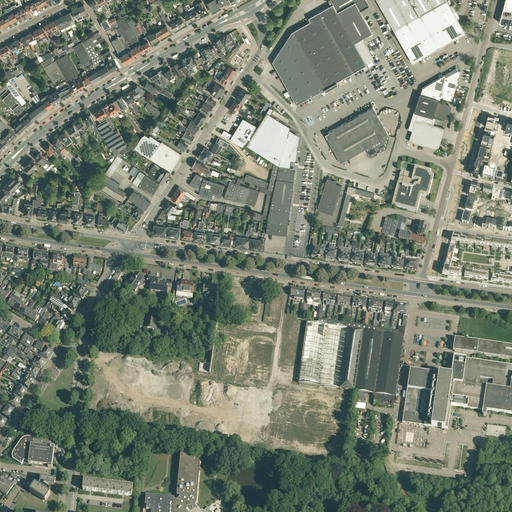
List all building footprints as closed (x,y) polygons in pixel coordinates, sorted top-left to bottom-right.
[(17,0),(18,2),(19,4),(17,6),(19,9),(22,16),(27,13),(19,0),(15,0),(16,1),(17,0)] [(28,12),(33,10),(30,3),(27,0),(25,0),(27,4),(25,6),(28,12)] [(34,1),(33,0),(27,0),(30,3),(33,10),(38,7),(34,1)] [(95,0),(91,0),(89,1),(93,8),(96,6),(99,11),(102,9),(100,6),(99,7),(95,0)] [(108,4),(105,0),(98,0),(101,5),(103,3),(107,9),(109,7),(108,4)] [(197,0),(198,3),(195,4),(197,7),(200,14),(207,10),(201,0),(197,0)] [(212,12),(216,10),(210,0),(207,0),(209,1),(207,2),(212,12)] [(220,7),(216,0),(210,0),(216,10),(220,7)] [(364,0),(330,0),(332,4),(354,43),(372,33),(360,11),(368,6),(367,4),(364,0)] [(376,0),(412,63),(420,58),(456,38),(465,33),(451,9),(446,0),(376,0)] [(511,0),(504,0),(499,22),(501,24),(511,24),(511,0)] [(14,12),(17,19),(22,16),(19,9),(17,6),(16,4),(11,7),(14,12)] [(78,7),(84,18),(90,15),(87,11),(84,4),(78,7)] [(188,4),(186,5),(193,18),(199,15),(195,9),(193,6),(190,8),(188,4)] [(324,89),(325,91),(338,84),(336,81),(366,64),(354,43),(332,4),(308,18),(310,21),(291,32),(272,62),(293,99),(296,104),(324,89)] [(188,21),(193,18),(186,5),(184,6),(187,12),(184,14),(188,21)] [(13,21),(17,19),(14,12),(11,7),(6,9),(7,11),(13,21)] [(72,10),(72,11),(73,13),(71,14),(72,17),(75,22),(83,18),(84,18),(78,7),(72,10)] [(8,24),(13,21),(7,11),(6,9),(6,8),(3,10),(5,12),(2,14),(4,17),(8,24)] [(164,21),(167,20),(161,10),(158,12),(164,21)] [(76,23),(75,22),(72,17),(71,14),(70,12),(65,14),(68,21),(70,25),(71,25),(76,23)] [(66,27),(70,25),(68,21),(65,14),(60,17),(66,27)] [(179,26),(175,19),(174,17),(170,19),(168,15),(166,17),(168,21),(169,20),(174,29),(179,26)] [(181,16),(177,18),(175,19),(179,26),(185,23),(181,16)] [(60,30),(66,27),(60,17),(55,20),(60,30)] [(111,25),(111,26),(106,28),(107,29),(110,28),(115,25),(133,57),(145,51),(140,42),(136,35),(128,22),(126,17),(124,18),(121,20),(117,22),(111,25)] [(128,22),(136,35),(143,31),(141,27),(135,18),(128,22)] [(107,19),(101,22),(100,22),(104,29),(105,29),(106,28),(111,26),(110,25),(107,19)] [(61,33),(58,27),(54,20),(49,23),(53,30),(56,36),(61,33)] [(163,27),(161,28),(165,35),(170,32),(165,22),(162,24),(163,27)] [(50,31),(53,30),(49,23),(44,25),(50,37),(53,36),(50,31)] [(98,29),(94,23),(88,27),(91,33),(98,29)] [(133,57),(115,25),(110,28),(112,31),(115,29),(119,37),(112,41),(124,63),(133,57)] [(159,38),(165,35),(161,28),(159,25),(157,26),(156,25),(153,26),(159,38)] [(49,39),(46,33),(42,26),(38,29),(43,39),(46,38),(47,40),(49,39)] [(40,40),(43,39),(38,29),(33,31),(39,44),(41,43),(40,40)] [(90,36),(91,37),(93,40),(101,36),(99,31),(90,36)] [(152,42),(158,39),(154,31),(151,32),(150,31),(147,33),(152,42)] [(31,32),(25,35),(29,42),(35,40),(31,32)] [(230,33),(225,36),(224,35),(223,36),(223,35),(220,36),(221,37),(220,37),(222,41),(224,44),(224,45),(227,43),(229,46),(236,43),(230,33)] [(30,44),(29,42),(25,35),(20,38),(23,43),(26,42),(28,45),(29,44),(32,50),(33,50),(30,44)] [(145,51),(152,47),(146,36),(143,37),(145,40),(140,42),(145,51)] [(101,76),(110,71),(101,54),(93,40),(91,37),(87,39),(86,38),(81,41),(82,42),(101,76)] [(221,46),(224,44),(222,41),(222,42),(219,38),(214,41),(218,48),(219,50),(222,48),(221,46)] [(23,47),(22,46),(19,39),(14,41),(18,49),(20,48),(21,49),(23,47)] [(20,52),(18,49),(14,41),(9,44),(13,51),(14,53),(13,53),(15,58),(18,56),(16,54),(20,52)] [(93,81),(101,76),(82,42),(73,47),(81,60),(93,81)] [(15,58),(13,53),(12,54),(7,45),(2,47),(6,55),(9,54),(10,56),(11,55),(13,59),(15,58)] [(204,56),(199,58),(202,63),(204,62),(203,61),(210,57),(211,59),(215,57),(214,55),(215,54),(216,54),(217,55),(218,54),(218,53),(213,45),(209,47),(209,46),(205,48),(204,48),(202,48),(201,48),(201,51),(204,56)] [(235,55),(243,60),(246,55),(242,52),(244,50),(241,47),(235,55)] [(58,59),(55,61),(67,81),(69,84),(73,92),(86,85),(80,74),(80,73),(78,70),(66,49),(60,52),(55,55),(58,59)] [(109,49),(101,54),(110,71),(119,66),(109,49)] [(502,49),(500,56),(510,58),(511,52),(502,49)] [(202,63),(199,58),(196,52),(195,53),(194,52),(192,53),(192,54),(191,55),(196,64),(197,63),(198,65),(202,63)] [(195,64),(196,64),(191,55),(186,58),(185,58),(182,59),(187,68),(190,67),(190,68),(188,70),(192,77),(195,84),(196,82),(191,73),(195,71),(195,72),(199,70),(198,68),(194,70),(192,66),(193,66),(195,65),(195,64)] [(243,60),(235,55),(230,63),(233,65),(235,63),(239,66),(243,60)] [(69,84),(67,81),(55,61),(54,61),(52,56),(49,58),(46,59),(40,62),(53,81),(56,86),(63,98),(73,92),(69,84)] [(21,63),(18,64),(23,72),(28,69),(27,67),(24,68),(21,63)] [(192,77),(188,70),(186,68),(185,68),(184,66),(183,63),(180,64),(179,63),(177,63),(173,65),(178,74),(184,70),(185,73),(186,72),(189,79),(192,77)] [(83,72),(80,74),(86,85),(92,81),(85,70),(82,65),(79,66),(83,72)] [(234,72),(234,73),(236,71),(235,70),(236,70),(229,66),(228,68),(225,67),(223,65),(221,68),(226,71),(232,75),(234,72)] [(422,88),(420,93),(438,99),(440,99),(440,98),(452,101),(455,88),(456,84),(460,71),(457,71),(456,68),(444,75),(422,88)] [(186,94),(188,92),(180,78),(179,78),(175,71),(172,72),(170,69),(164,72),(169,79),(174,76),(176,80),(175,81),(182,94),(185,92),(186,94)] [(13,77),(11,72),(10,70),(5,72),(8,80),(13,77)] [(232,75),(226,71),(225,73),(224,72),(222,71),(222,72),(219,70),(218,72),(219,72),(222,75),(229,79),(231,77),(231,78),(233,75),(232,75)] [(164,86),(165,85),(167,88),(170,86),(163,73),(159,75),(158,72),(154,74),(154,75),(149,77),(149,79),(158,85),(161,86),(164,85),(164,86)] [(230,80),(229,79),(222,75),(221,73),(219,72),(217,75),(215,74),(214,76),(227,84),(230,80)] [(496,73),(493,82),(499,84),(500,82),(502,75),(496,73)] [(50,97),(54,104),(63,98),(56,86),(53,81),(50,83),(54,89),(47,93),(50,97)] [(165,89),(161,86),(158,85),(157,86),(152,83),(152,84),(147,81),(146,83),(144,83),(144,84),(144,86),(151,91),(150,93),(153,95),(156,89),(159,91),(160,90),(163,92),(165,89)] [(196,87),(201,91),(203,87),(199,84),(196,82),(195,84),(194,86),(196,87)] [(213,87),(221,93),(225,88),(216,83),(213,87)] [(493,84),(490,93),(496,95),(495,95),(496,95),(498,88),(499,86),(493,84)] [(140,103),(157,116),(160,111),(144,99),(143,96),(140,98),(139,96),(142,94),(145,90),(137,85),(135,86),(135,89),(133,90),(137,97),(136,97),(140,103)] [(210,92),(218,97),(221,93),(213,87),(211,90),(208,88),(207,90),(210,92)] [(250,94),(242,89),(239,94),(246,98),(248,95),(249,96),(250,94)] [(128,93),(135,106),(137,105),(134,99),(136,98),(132,91),(131,91),(129,91),(130,92),(128,93)] [(27,125),(34,119),(28,112),(27,111),(17,98),(12,92),(4,100),(10,106),(13,103),(16,106),(16,108),(13,110),(15,112),(22,120),(27,125)] [(48,108),(54,104),(50,97),(47,93),(41,97),(43,101),(48,108)] [(133,107),(135,106),(128,93),(126,94),(125,93),(124,94),(124,95),(128,103),(129,105),(130,104),(131,106),(132,105),(133,107)] [(201,98),(213,106),(216,102),(208,97),(206,98),(202,96),(198,93),(196,96),(201,98)] [(419,93),(416,102),(435,108),(438,99),(420,93),(420,94),(419,93)] [(490,93),(487,104),(493,105),(494,99),(494,100),(495,95),(496,95),(490,93)] [(43,112),(47,108),(42,101),(37,94),(32,97),(37,105),(43,112)] [(244,101),(246,98),(239,94),(236,99),(244,104),(245,102),(244,101)] [(40,114),(43,112),(37,105),(35,107),(34,108),(29,102),(27,103),(20,95),(17,98),(27,111),(28,112),(34,119),(40,114)] [(127,106),(125,101),(122,96),(121,97),(121,96),(120,96),(119,97),(119,98),(116,99),(124,113),(129,119),(128,120),(131,123),(139,133),(142,131),(130,115),(129,115),(128,113),(127,113),(126,112),(124,108),(127,106)] [(195,101),(210,111),(213,107),(204,102),(203,103),(198,100),(196,99),(195,101)] [(494,99),(493,105),(503,108),(504,105),(504,102),(494,100),(494,99)] [(112,102),(110,103),(117,116),(119,114),(117,110),(120,109),(115,100),(111,102),(112,102)] [(235,100),(232,105),(243,111),(244,110),(241,108),(243,105),(235,100)] [(208,115),(210,111),(195,101),(193,103),(200,107),(199,109),(208,115)] [(416,102),(413,112),(414,112),(432,117),(435,108),(416,102)] [(435,108),(433,115),(445,119),(447,118),(450,107),(450,106),(437,102),(435,108)] [(115,117),(117,116),(110,103),(108,104),(107,104),(106,104),(105,105),(105,106),(104,106),(109,115),(113,113),(115,117)] [(243,111),(232,105),(229,110),(235,113),(237,110),(239,111),(238,113),(248,119),(250,115),(243,111)] [(101,123),(97,125),(98,127),(101,133),(112,150),(115,155),(119,152),(119,151),(127,146),(117,129),(116,130),(114,126),(108,116),(103,107),(94,112),(100,121),(101,123)] [(389,135),(373,107),(328,132),(326,138),(340,163),(363,150),(364,150),(366,149),(370,156),(371,155),(371,157),(378,153),(378,152),(380,151),(380,152),(385,149),(384,147),(386,146),(384,143),(387,142),(385,140),(388,139),(386,137),(389,135)] [(202,122),(203,120),(192,113),(188,110),(186,109),(185,111),(188,113),(187,114),(190,115),(195,118),(194,120),(201,124),(203,122),(202,122)] [(192,113),(203,120),(204,119),(205,119),(206,117),(205,117),(206,116),(199,112),(198,114),(193,111),(192,111),(190,110),(188,109),(188,110),(192,113)] [(267,112),(247,147),(279,165),(290,167),(291,158),(288,156),(296,142),(287,137),(290,127),(267,112)] [(259,120),(262,116),(255,112),(252,116),(259,120)] [(413,112),(408,129),(412,131),(408,141),(433,149),(433,147),(438,145),(439,145),(444,128),(443,128),(433,125),(435,119),(435,118),(432,117),(414,112),(413,112)] [(98,134),(101,133),(98,127),(97,125),(96,124),(95,124),(89,115),(87,116),(84,117),(84,118),(83,118),(88,126),(92,123),(92,125),(92,124),(98,134)] [(488,115),(485,126),(493,128),(495,119),(498,120),(499,118),(488,115)] [(183,117),(182,119),(197,129),(199,125),(191,120),(190,122),(183,117)] [(13,126),(19,133),(27,125),(22,120),(20,122),(16,118),(13,121),(16,124),(13,126)] [(157,123),(162,127),(165,122),(160,118),(157,123)] [(256,126),(243,118),(242,120),(234,134),(233,135),(224,130),(221,135),(243,146),(256,126)] [(195,133),(197,129),(182,119),(181,121),(187,125),(186,127),(195,133)] [(86,126),(81,120),(76,123),(82,131),(84,130),(83,129),(86,128),(85,127),(86,126)] [(0,123),(0,130),(4,135),(10,141),(17,135),(3,121),(0,123)] [(80,134),(78,131),(74,125),(68,129),(72,135),(73,136),(75,134),(76,136),(80,134)] [(178,130),(179,131),(192,139),(194,135),(186,130),(181,127),(178,130)] [(484,128),(480,142),(487,144),(487,145),(491,146),(493,138),(489,137),(490,133),(489,133),(490,130),(484,128)] [(0,139),(6,145),(10,141),(4,135),(0,130),(0,139)] [(192,139),(179,131),(178,130),(176,133),(182,137),(181,138),(190,143),(192,139)] [(72,140),(69,136),(65,131),(59,136),(63,141),(66,145),(66,146),(72,141),(72,140)] [(163,165),(170,170),(181,154),(162,141),(160,144),(144,133),(130,144),(150,158),(162,166),(163,165)] [(74,136),(71,138),(79,148),(81,147),(78,142),(74,136)] [(59,154),(60,156),(61,158),(64,155),(60,151),(62,149),(65,147),(57,137),(52,142),(56,147),(54,149),(57,153),(59,154)] [(229,144),(228,143),(220,138),(218,142),(216,141),(211,150),(218,153),(222,145),(226,147),(233,151),(232,152),(239,158),(241,156),(229,144)] [(176,146),(183,150),(184,151),(188,146),(180,141),(178,143),(174,140),(174,141),(170,140),(170,141),(170,142),(173,143),(177,146),(176,146)] [(480,143),(476,158),(482,160),(486,145),(480,143)] [(50,154),(48,156),(51,160),(53,158),(50,154),(52,152),(56,156),(59,154),(57,153),(54,149),(53,148),(50,144),(44,148),(50,154)] [(202,151),(201,153),(203,155),(204,154),(214,161),(218,162),(219,161),(215,158),(209,154),(211,151),(204,147),(202,150),(202,151)] [(48,164),(50,162),(51,163),(52,162),(51,160),(48,156),(46,154),(43,156),(40,152),(35,157),(39,161),(42,159),(43,160),(44,159),(48,164)] [(212,163),(214,161),(204,154),(203,155),(201,153),(200,154),(197,157),(204,162),(206,159),(212,163)] [(34,170),(38,165),(32,159),(24,166),(27,169),(28,170),(29,172),(33,169),(34,170)] [(474,167),(472,174),(478,176),(479,171),(481,171),(483,165),(481,164),(482,161),(476,159),(474,164),(474,167)] [(196,160),(193,163),(208,173),(212,174),(218,176),(221,177),(222,174),(213,170),(212,171),(204,167),(205,165),(196,160)] [(169,172),(169,171),(164,168),(163,169),(157,165),(154,163),(153,165),(156,167),(156,168),(161,172),(167,175),(168,174),(169,173),(169,172)] [(212,174),(208,173),(193,163),(191,167),(200,173),(201,171),(207,175),(212,177),(212,174)] [(161,172),(156,168),(156,167),(153,165),(150,170),(153,172),(164,179),(165,178),(166,178),(167,177),(167,176),(167,175),(161,172)] [(129,173),(133,175),(136,177),(140,171),(133,166),(129,173)] [(279,166),(277,174),(276,177),(276,181),(275,183),(293,186),(295,172),(292,168),(279,166)] [(493,179),(494,172),(495,169),(490,167),(489,171),(484,170),(482,177),(492,180),(493,179)] [(392,206),(417,213),(421,195),(426,197),(428,195),(433,176),(432,175),(430,173),(431,171),(417,168),(414,169),(413,174),(403,171),(400,173),(392,206)] [(164,179),(153,172),(150,170),(147,174),(148,174),(156,180),(162,184),(162,183),(163,183),(164,182),(163,181),(164,179)] [(138,186),(152,195),(159,184),(140,171),(132,182),(138,186)] [(13,177),(21,185),(23,183),(22,182),(24,179),(19,174),(18,172),(13,177)] [(96,179),(115,191),(123,196),(126,193),(118,187),(120,184),(109,177),(104,174),(101,172),(96,179)] [(195,172),(196,173),(197,174),(191,184),(199,190),(198,195),(211,199),(213,194),(221,196),(224,185),(203,178),(195,172)] [(494,172),(493,179),(496,180),(495,181),(505,183),(507,177),(497,174),(497,173),(494,172)] [(23,186),(21,185),(13,177),(11,180),(20,189),(23,186)] [(89,178),(84,184),(86,187),(92,181),(89,178)] [(332,215),(337,200),(341,186),(334,184),(333,184),(332,184),(332,185),(331,186),(330,185),(331,180),(327,179),(317,210),(332,215)] [(8,182),(17,192),(20,189),(11,180),(8,182)] [(78,180),(73,184),(77,188),(81,184),(78,180)] [(268,189),(273,191),(275,183),(276,181),(270,180),(269,183),(268,189)] [(252,195),(253,192),(254,189),(239,184),(229,181),(228,185),(223,198),(244,203),(249,204),(250,201),(251,198),(252,195)] [(17,192),(8,182),(4,187),(10,193),(13,190),(16,193),(18,196),(20,194),(19,193),(17,192)] [(275,183),(273,191),(292,194),(293,186),(275,183)] [(472,183),(469,195),(474,196),(476,190),(481,192),(482,186),(472,183)] [(268,189),(264,188),(262,187),(259,186),(257,185),(256,188),(260,189),(259,191),(267,194),(272,196),(273,191),(268,189)] [(183,195),(184,193),(194,199),(195,197),(178,186),(176,190),(183,195)] [(348,186),(346,193),(351,194),(354,193),(356,188),(348,186)] [(484,186),(482,192),(492,195),(494,189),(484,186)] [(14,199),(3,188),(0,190),(0,209),(0,210),(9,212),(10,205),(13,206),(12,209),(14,209),(17,198),(16,197),(14,199)] [(492,195),(491,200),(494,201),(495,198),(501,199),(503,191),(494,189),(492,195)] [(129,198),(145,209),(151,201),(134,190),(129,198)] [(186,202),(188,200),(185,199),(186,197),(183,195),(176,190),(173,194),(181,199),(180,199),(185,201),(185,202),(186,202)] [(82,215),(82,212),(83,211),(79,211),(78,213),(76,212),(76,209),(77,209),(79,196),(81,194),(79,191),(75,192),(74,196),(72,207),(72,212),(74,212),(73,215),(74,215),(74,216),(73,216),(74,216),(73,217),(73,218),(74,218),(73,221),(78,222),(78,223),(79,223),(80,223),(80,222),(81,222),(82,217),(82,216),(82,215)] [(511,193),(503,191),(501,199),(509,201),(511,202),(511,200),(511,197),(511,193)] [(184,203),(185,201),(180,199),(181,199),(173,194),(171,198),(178,203),(179,201),(182,203),(183,202),(184,203)] [(30,202),(29,201),(26,201),(23,214),(24,214),(25,215),(27,215),(27,214),(32,215),(33,207),(36,207),(37,200),(38,197),(36,196),(36,199),(33,199),(32,204),(30,203),(30,202)] [(290,205),(291,198),(272,196),(272,197),(272,200),(271,202),(290,205)] [(36,207),(39,207),(38,216),(46,217),(47,206),(43,206),(43,207),(41,207),(42,200),(41,200),(41,197),(38,197),(37,200),(36,207)] [(478,199),(475,198),(474,200),(468,198),(468,199),(467,202),(465,209),(471,211),(474,202),(477,203),(478,199)] [(167,204),(166,205),(175,211),(179,212),(180,209),(176,209),(174,208),(176,206),(169,201),(169,202),(168,202),(167,203),(167,204)] [(216,209),(216,212),(216,213),(217,212),(223,213),(224,213),(226,204),(218,202),(218,203),(217,203),(216,208),(216,209)] [(290,211),(290,205),(271,202),(270,205),(270,207),(269,210),(269,212),(289,215),(289,211),(290,211)] [(129,207),(130,208),(141,215),(144,211),(138,207),(137,205),(136,204),(135,205),(134,206),(131,204),(129,207)] [(165,206),(163,209),(164,209),(169,214),(171,212),(172,213),(172,212),(174,213),(179,214),(179,212),(175,211),(166,205),(165,207),(165,206)] [(226,205),(225,214),(235,215),(237,207),(226,205)] [(60,209),(57,209),(57,207),(54,207),(53,209),(51,209),(52,206),(49,206),(48,209),(50,209),(49,212),(48,215),(49,215),(48,218),(53,218),(53,219),(55,219),(56,219),(58,219),(60,210),(60,209)] [(71,213),(72,212),(72,207),(66,206),(66,208),(64,207),(64,210),(60,210),(58,219),(59,219),(59,220),(63,221),(63,220),(67,220),(67,218),(68,216),(68,215),(71,216),(71,213)] [(86,212),(84,223),(94,224),(95,212),(92,211),(93,209),(88,208),(87,212),(86,212)] [(132,215),(138,219),(141,215),(130,208),(129,210),(133,213),(132,215)] [(266,233),(286,235),(289,215),(269,212),(268,215),(266,233)] [(464,212),(462,222),(468,224),(471,213),(466,212),(466,213),(464,212)] [(99,213),(99,216),(98,219),(98,221),(97,225),(105,226),(106,218),(106,215),(102,215),(103,213),(99,213)] [(123,232),(128,225),(116,217),(111,224),(115,227),(123,232)] [(398,223),(405,225),(406,219),(400,217),(398,223)] [(474,220),(473,226),(482,228),(483,217),(480,217),(480,220),(474,220)] [(393,238),(397,221),(386,218),(381,234),(393,238)] [(156,219),(156,221),(158,222),(157,225),(154,225),(153,230),(152,231),(152,232),(153,233),(153,234),(156,234),(156,233),(158,234),(159,234),(159,230),(158,230),(159,225),(160,226),(160,220),(156,219)] [(180,226),(182,227),(183,222),(180,221),(180,225),(180,226),(177,226),(177,227),(174,227),(172,236),(176,237),(176,236),(179,237),(180,226)] [(199,240),(199,237),(199,235),(200,235),(201,231),(200,231),(202,221),(199,221),(199,224),(198,227),(195,227),(193,239),(194,239),(194,240),(197,240),(197,239),(199,240)] [(493,223),(492,229),(503,231),(504,223),(493,221),(493,223)] [(190,230),(188,230),(187,239),(190,239),(190,238),(191,238),(192,235),(193,228),(193,227),(194,227),(195,223),(192,223),(192,226),(191,226),(191,228),(190,230)] [(405,225),(398,223),(396,230),(403,231),(405,225)] [(428,225),(424,224),(418,223),(417,225),(416,225),(415,228),(427,231),(428,228),(427,228),(428,225)] [(511,223),(504,223),(503,231),(511,231),(511,223)] [(247,247),(248,243),(249,236),(249,234),(250,234),(251,227),(252,224),(249,224),(247,234),(246,233),(246,234),(243,233),(241,246),(245,247),(245,246),(247,247)] [(214,228),(214,230),(212,242),(216,243),(216,242),(219,242),(219,238),(220,231),(221,227),(219,227),(218,228),(214,228)] [(256,227),(251,227),(250,234),(251,235),(250,243),(249,247),(252,247),(252,248),(255,249),(257,239),(257,235),(253,234),(254,231),(255,231),(256,227)] [(426,234),(427,231),(415,228),(415,232),(418,233),(417,235),(425,237),(426,234)] [(396,235),(399,236),(398,239),(409,242),(410,241),(420,243),(424,244),(425,239),(420,238),(420,237),(399,232),(395,231),(394,235),(396,235)] [(223,234),(223,237),(222,243),(222,244),(225,244),(225,243),(230,244),(231,239),(234,239),(235,233),(231,233),(230,236),(229,236),(228,237),(227,237),(228,234),(223,234)] [(475,244),(475,246),(483,247),(484,239),(476,238),(475,244)] [(372,253),(371,256),(370,265),(374,266),(374,265),(376,265),(378,254),(379,253),(379,250),(381,240),(378,239),(378,242),(376,242),(376,247),(377,247),(377,250),(376,253),(372,253)] [(484,239),(483,247),(491,248),(491,247),(492,240),(484,239)] [(321,249),(318,248),(317,257),(318,257),(318,258),(321,258),(321,257),(323,257),(324,254),(325,247),(326,247),(326,241),(324,241),(324,242),(323,242),(323,247),(322,246),(321,249)] [(347,253),(344,252),(343,261),(347,262),(347,261),(349,261),(351,250),(352,249),(352,244),(349,244),(349,246),(348,246),(348,249),(347,253)] [(450,246),(446,260),(451,262),(455,248),(450,246)] [(7,247),(6,250),(6,253),(3,252),(2,257),(1,259),(5,259),(5,258),(5,257),(7,258),(7,259),(12,260),(14,252),(14,249),(14,248),(11,248),(7,247)] [(358,254),(356,263),(360,264),(360,263),(362,263),(364,252),(365,251),(366,248),(365,248),(363,248),(363,251),(362,251),(361,255),(358,254)] [(15,253),(15,255),(13,262),(17,263),(18,257),(23,258),(23,260),(27,260),(28,254),(29,251),(28,251),(28,250),(25,250),(19,249),(18,253),(15,253)] [(41,258),(41,253),(38,252),(38,251),(35,251),(35,252),(34,252),(34,257),(33,260),(41,261),(42,258),(41,258)] [(390,255),(385,255),(384,267),(387,268),(388,267),(389,267),(391,256),(392,255),(393,252),(393,251),(391,251),(390,252),(390,255)] [(48,263),(47,267),(47,269),(47,270),(56,271),(57,265),(61,266),(61,265),(62,265),(62,263),(62,262),(63,256),(62,256),(62,255),(59,255),(54,255),(53,261),(52,261),(47,260),(47,262),(48,263)] [(412,258),(410,271),(414,271),(417,271),(418,265),(421,255),(418,255),(417,259),(412,258)] [(85,281),(85,282),(84,285),(91,286),(91,283),(90,282),(91,271),(97,272),(97,275),(100,276),(101,272),(102,268),(92,264),(93,260),(89,260),(89,264),(88,270),(87,270),(86,272),(86,275),(85,281)] [(446,260),(442,275),(447,275),(449,270),(451,262),(446,260)] [(463,272),(463,275),(464,276),(464,278),(476,279),(477,274),(477,271),(473,271),(473,273),(463,272)] [(490,273),(490,277),(491,278),(491,281),(503,283),(503,277),(504,277),(504,275),(500,274),(499,277),(493,276),(493,273),(490,273)] [(130,282),(128,281),(128,282),(129,282),(125,288),(125,287),(124,288),(129,291),(130,289),(135,292),(138,287),(139,288),(140,287),(141,287),(142,286),(144,286),(145,285),(147,285),(148,285),(150,285),(151,285),(150,291),(164,292),(163,294),(167,294),(168,288),(171,288),(171,287),(172,284),(158,282),(158,277),(158,278),(148,276),(147,281),(141,277),(135,274),(130,282)] [(193,294),(194,286),(194,283),(182,281),(181,283),(181,281),(180,281),(180,284),(178,284),(178,287),(177,292),(176,295),(176,296),(187,298),(192,298),(193,294)] [(200,293),(199,297),(198,303),(201,303),(202,295),(205,296),(206,292),(210,293),(211,285),(205,285),(205,284),(204,284),(203,292),(203,294),(200,293)] [(73,285),(72,287),(85,295),(85,293),(86,294),(88,291),(87,290),(83,287),(81,286),(80,286),(79,288),(74,285),(73,285)] [(211,285),(210,293),(217,294),(218,286),(211,285)] [(85,296),(85,295),(72,287),(71,288),(70,289),(76,292),(74,295),(77,297),(81,299),(82,300),(84,297),(83,296),(84,295),(85,296)] [(6,294),(4,293),(0,299),(0,300),(2,302),(3,302),(4,303),(12,290),(10,289),(6,294)] [(303,300),(304,295),(305,291),(298,290),(296,299),(303,300)] [(314,301),(315,292),(308,291),(306,300),(307,300),(306,302),(313,303),(314,301)] [(63,296),(64,297),(78,306),(78,305),(78,304),(79,304),(80,304),(80,303),(80,302),(80,301),(73,296),(71,299),(63,293),(62,293),(61,295),(63,296)] [(8,305),(13,308),(19,299),(14,296),(15,295),(12,294),(8,301),(10,302),(8,305)] [(330,294),(328,305),(327,311),(330,311),(331,302),(335,303),(336,295),(330,294)] [(70,308),(74,310),(75,310),(76,310),(76,309),(76,308),(76,307),(77,306),(78,306),(64,297),(63,296),(61,300),(67,304),(67,303),(68,304),(67,306),(70,308)] [(13,308),(19,312),(22,306),(24,304),(26,300),(20,297),(19,299),(13,308)] [(63,313),(61,316),(60,317),(63,320),(64,318),(68,320),(69,320),(70,319),(70,318),(71,318),(71,317),(70,317),(70,316),(72,313),(65,309),(67,307),(56,300),(52,297),(49,301),(61,309),(60,311),(63,313)] [(359,299),(358,306),(362,307),(362,308),(365,309),(367,300),(359,299)] [(376,309),(377,301),(370,300),(368,309),(371,310),(371,311),(372,312),(375,313),(375,310),(376,309)] [(32,302),(28,309),(24,315),(29,319),(34,311),(31,309),(35,303),(32,302)] [(386,303),(385,306),(385,312),(392,313),(393,308),(393,304),(386,303)] [(397,313),(400,314),(401,304),(398,304),(397,304),(395,304),(395,308),(393,318),(392,318),(392,322),(394,322),(395,318),(396,319),(397,313)] [(405,305),(401,304),(400,314),(403,314),(402,319),(406,320),(407,317),(406,317),(407,309),(408,309),(408,306),(405,305)] [(19,312),(24,315),(28,309),(25,307),(22,306),(19,312)] [(35,310),(34,311),(29,319),(35,322),(39,316),(36,314),(38,312),(35,310)] [(154,329),(156,316),(147,315),(145,327),(154,329)] [(64,325),(62,323),(64,320),(57,316),(55,320),(58,322),(55,327),(61,330),(64,325)] [(351,391),(353,391),(362,325),(318,319),(318,324),(307,323),(306,326),(306,329),(305,332),(305,335),(304,338),(304,342),(303,345),(303,348),(303,351),(302,354),(302,357),(301,360),(301,363),(300,369),(298,383),(351,391)] [(6,322),(1,330),(4,332),(5,331),(6,332),(10,325),(9,325),(9,324),(8,323),(7,323),(6,322)] [(61,330),(55,327),(54,326),(51,324),(49,326),(53,329),(52,332),(57,336),(61,330)] [(398,330),(362,325),(353,391),(358,391),(374,394),(373,405),(392,407),(394,407),(394,409),(396,397),(404,337),(397,336),(397,335),(398,330)] [(398,330),(397,335),(404,336),(405,327),(398,326),(398,330)] [(7,346),(11,341),(18,330),(15,329),(16,328),(14,327),(14,328),(12,327),(8,334),(11,336),(8,340),(4,346),(6,348),(7,346)] [(20,332),(18,330),(11,341),(7,346),(9,347),(14,340),(13,340),(14,338),(19,340),(23,334),(22,333),(22,332),(21,331),(20,332)] [(23,345),(25,346),(30,338),(30,337),(29,337),(28,336),(27,336),(26,335),(17,348),(20,349),(23,345)] [(33,339),(32,339),(31,338),(30,338),(25,346),(27,347),(24,352),(27,354),(35,341),(33,339)] [(483,416),(484,416),(485,416),(486,415),(486,414),(487,411),(491,411),(511,414),(511,347),(467,341),(468,339),(466,339),(466,340),(458,339),(455,339),(453,351),(455,351),(475,354),(475,357),(473,356),(473,357),(472,359),(454,356),(451,375),(410,369),(409,378),(404,378),(403,386),(408,386),(402,423),(448,429),(451,406),(482,410),(482,413),(482,414),(482,415),(483,416)] [(53,352),(36,341),(30,350),(40,356),(40,355),(48,360),(53,352)] [(8,350),(6,348),(4,351),(6,353),(5,355),(9,357),(12,353),(12,352),(8,349),(8,350)] [(44,364),(45,364),(46,362),(45,362),(46,361),(39,356),(38,358),(37,358),(36,358),(28,353),(27,355),(43,365),(44,364)] [(42,366),(43,365),(27,355),(26,357),(35,362),(33,364),(41,369),(41,368),(42,368),(43,367),(42,366)] [(38,373),(39,373),(40,372),(39,371),(40,371),(32,366),(31,368),(27,365),(26,365),(24,364),(25,363),(20,361),(19,363),(20,364),(23,366),(24,366),(37,375),(38,373)] [(6,362),(3,367),(2,368),(0,371),(0,372),(3,374),(6,369),(10,364),(6,362)] [(36,376),(37,375),(24,366),(23,366),(20,364),(18,367),(21,369),(22,368),(24,370),(23,371),(34,378),(35,378),(36,378),(36,377),(36,376)] [(30,385),(18,377),(13,373),(11,376),(17,380),(18,380),(23,383),(22,385),(28,389),(28,388),(29,389),(30,387),(29,386),(30,385)] [(19,376),(18,377),(30,385),(32,383),(33,381),(33,380),(27,376),(26,378),(21,375),(20,376),(19,376)] [(11,386),(24,394),(25,393),(26,393),(27,392),(26,391),(27,390),(20,386),(18,388),(12,384),(11,386)] [(24,394),(11,386),(9,388),(12,390),(11,391),(11,392),(21,398),(22,398),(23,398),(24,396),(23,396),(24,394)] [(17,405),(18,404),(4,395),(0,392),(0,395),(8,401),(7,403),(8,403),(15,408),(16,407),(17,406),(17,405)] [(19,403),(20,401),(20,400),(13,395),(12,397),(7,394),(7,395),(5,393),(4,395),(18,404),(19,403)] [(12,412),(13,413),(14,411),(14,410),(8,406),(6,408),(0,403),(0,406),(0,407),(11,414),(12,412)] [(10,416),(11,414),(0,407),(0,406),(0,409),(3,412),(2,414),(8,418),(9,418),(10,416)] [(32,465),(32,467),(52,469),(55,440),(28,437),(26,437),(24,438),(22,439),(21,441),(13,453),(13,454),(12,457),(15,460),(21,465),(24,460),(29,463),(28,464),(32,465)] [(211,511),(208,508),(202,511),(200,511),(200,510),(197,508),(196,508),(195,507),(195,505),(196,505),(200,463),(199,463),(199,461),(200,462),(201,454),(195,454),(195,457),(190,457),(190,455),(181,454),(177,496),(178,496),(178,498),(176,500),(174,500),(174,498),(146,496),(145,505),(147,506),(146,510),(143,510),(143,511),(211,511)] [(50,486),(55,487),(55,481),(41,479),(40,485),(39,486),(35,484),(31,490),(30,492),(33,493),(42,500),(45,502),(50,494),(46,491),(46,490),(49,492),(51,490),(49,488),(50,486)] [(83,490),(99,492),(100,482),(84,480),(83,490)] [(13,485),(7,481),(4,486),(10,490),(13,485)] [(117,484),(100,482),(99,492),(115,494),(117,484)] [(115,494),(124,495),(132,496),(133,486),(117,484),(115,494)] [(6,495),(10,490),(4,486),(0,491),(6,495)]
